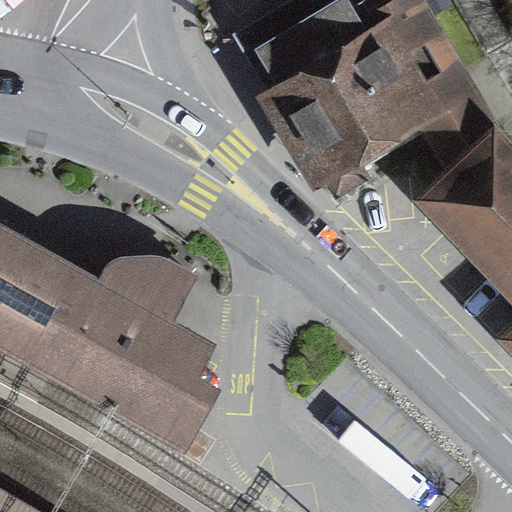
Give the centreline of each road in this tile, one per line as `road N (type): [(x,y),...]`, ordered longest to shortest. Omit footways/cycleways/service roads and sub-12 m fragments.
road 1 (primary): [(21,91),(346,282)]
road 2 (primary): [(346,282),(511,442)]
road 3 (primary): [(346,282),(265,179),(191,117)]
road 4 (primary): [(191,117),(128,84),(21,91)]
road 5 (secondary): [(21,91),(121,0)]
road 6 (secondary): [(191,117),(162,46),(155,0)]
